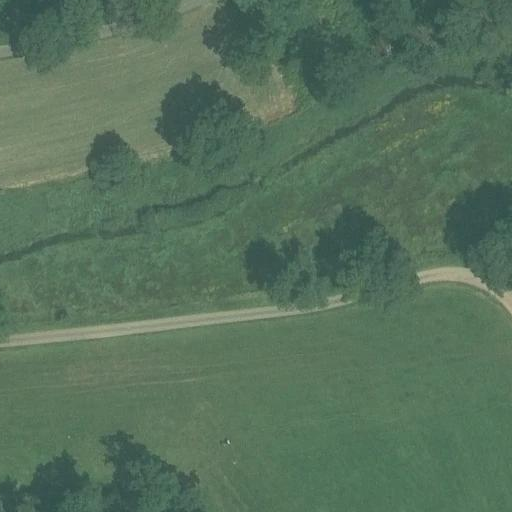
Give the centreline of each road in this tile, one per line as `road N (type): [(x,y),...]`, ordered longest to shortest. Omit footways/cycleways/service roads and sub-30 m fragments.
road 1 (unclassified): [(511,299),(457,275),(299,312),(0,345)]
road 2 (unclassified): [(0,53),(105,33),(201,0)]
